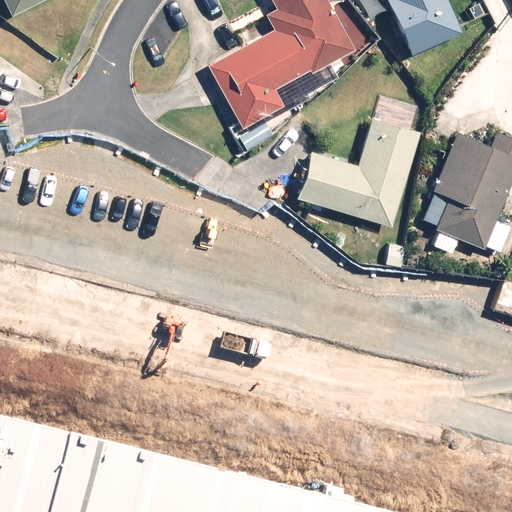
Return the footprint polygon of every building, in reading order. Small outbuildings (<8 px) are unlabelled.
[(0,0),(0,10),(4,19),(43,0),(0,0)] [(332,76),(322,58),(346,45),(320,0),(269,0),(274,8),(263,14),(271,28),(203,66),(238,129),(279,107),(332,76)] [(378,0),(356,0),(363,15),(382,6),(378,0)] [(380,0),(403,53),(456,31),(442,0),(380,0)] [(414,131),(365,117),(351,165),(305,151),(291,199),(386,226),(414,131)] [(511,169),(511,140),(489,130),(482,145),(453,132),(415,218),(478,246),(511,169)] [(180,239),(145,209),(120,239),(99,221),(87,236),(79,230),(69,241),(76,247),(61,264),(66,269),(55,282),(106,325),(180,239)] [(4,226),(0,227),(0,282),(20,276),(4,226)] [(193,255),(175,304),(298,350),(316,301),(193,255)] [(449,276),(418,274),(417,292),(448,293),(449,276)] [(35,295),(0,286),(0,330),(24,336),(35,295)] [(461,317),(372,311),(371,323),(331,320),(328,371),(457,379),(461,317)] [(173,328),(164,357),(210,371),(219,342),(173,328)] [(511,376),(509,387),(471,379),(458,440),(511,450),(511,376)] [(0,511),(373,511),(0,420),(0,511)]
